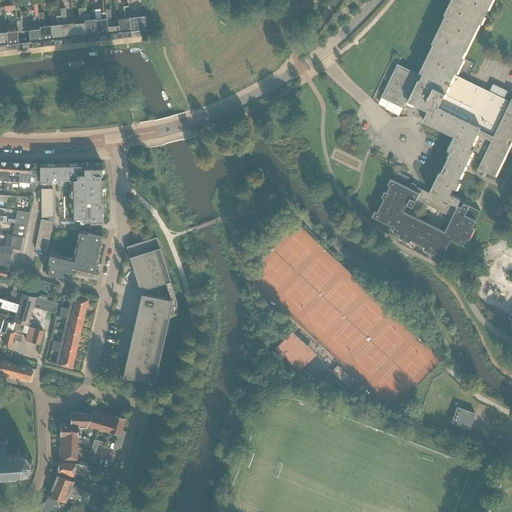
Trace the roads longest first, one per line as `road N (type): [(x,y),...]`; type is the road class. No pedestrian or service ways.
road 1 (unclassified): [(86,385),(122,228),(114,139)]
road 2 (tertiary): [(114,139),(197,121),(317,58)]
